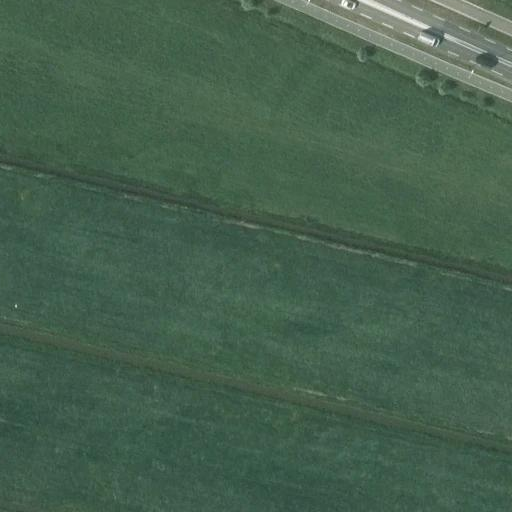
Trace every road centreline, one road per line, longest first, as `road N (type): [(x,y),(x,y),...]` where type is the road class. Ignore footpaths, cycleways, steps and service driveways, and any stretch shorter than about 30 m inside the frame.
road 1 (track): [(355,511),(0,422)]
road 2 (primary): [(511,65),(372,4)]
